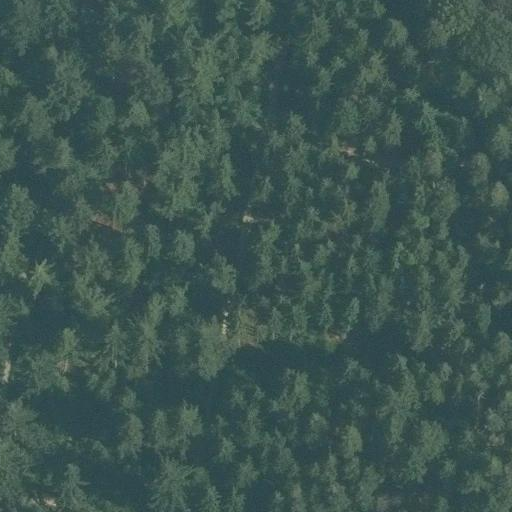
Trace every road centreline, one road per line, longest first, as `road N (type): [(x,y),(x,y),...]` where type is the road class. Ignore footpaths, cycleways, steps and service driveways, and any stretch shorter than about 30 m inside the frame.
road 1 (track): [(269,138),(221,330),(195,511)]
road 2 (track): [(511,149),(481,158),(379,160),(269,138)]
road 3 (track): [(293,0),(269,138)]
